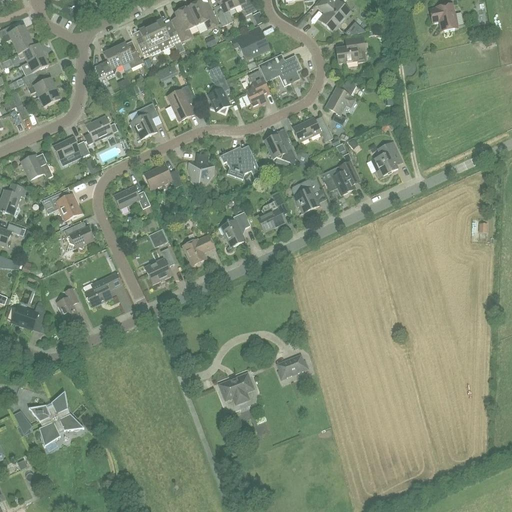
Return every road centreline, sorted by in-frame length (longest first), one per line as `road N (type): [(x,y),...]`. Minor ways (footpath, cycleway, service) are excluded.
road 1 (residential): [(146,315),(101,221),(99,191),(118,170),(192,135),(248,130),(314,96),(318,55),(277,24),(265,0)]
road 2 (unclassified): [(155,311),(511,144)]
road 3 (unclassified): [(146,315),(54,359),(0,343)]
road 4 (residential): [(0,153),(73,114),(82,44)]
